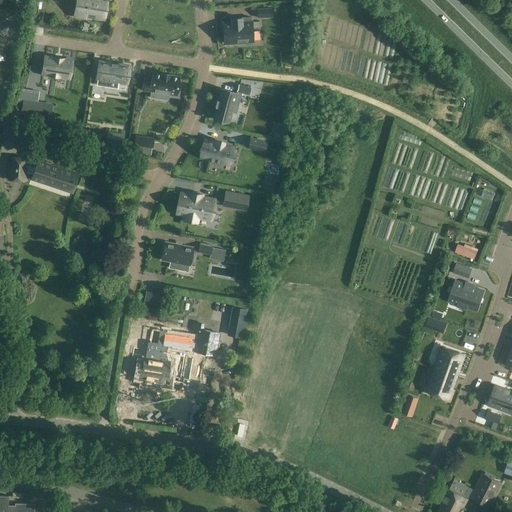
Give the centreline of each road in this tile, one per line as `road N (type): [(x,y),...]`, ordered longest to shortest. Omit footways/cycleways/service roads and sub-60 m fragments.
road 1 (tertiary): [(378,511),(243,453),(0,420)]
road 2 (residential): [(415,511),(507,264)]
road 3 (residential): [(205,68),(196,107),(143,206),(126,301)]
road 4 (residential): [(132,511),(51,486),(0,483)]
